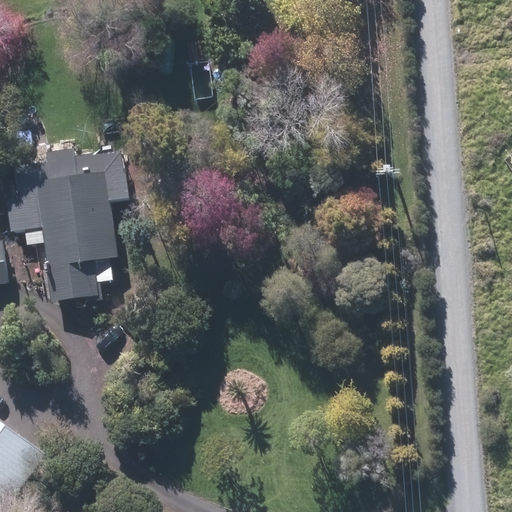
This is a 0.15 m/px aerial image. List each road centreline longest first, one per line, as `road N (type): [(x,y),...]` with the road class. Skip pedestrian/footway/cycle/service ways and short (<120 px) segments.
road 1 (residential): [(420,0),(457,511)]
road 2 (unknown): [(188,511),(108,461),(88,414),(53,423),(0,413)]
